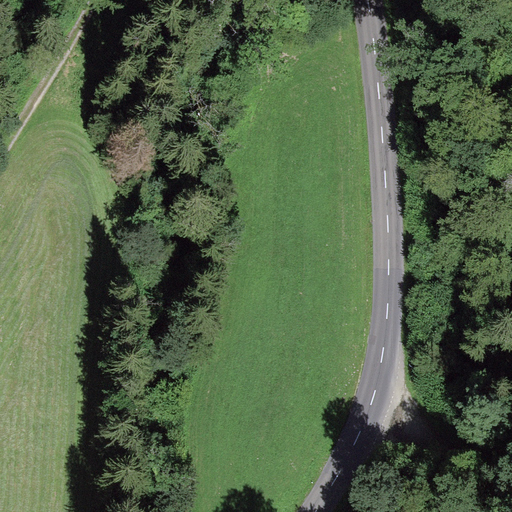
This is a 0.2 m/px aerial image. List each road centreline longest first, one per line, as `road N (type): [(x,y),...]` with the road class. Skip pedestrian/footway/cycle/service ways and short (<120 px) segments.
road 1 (tertiary): [(365,0),(385,225),(383,336),(368,409),(313,511)]
road 2 (track): [(81,0),(0,151)]
road 3 (track): [(368,409),(436,451),(511,458)]
